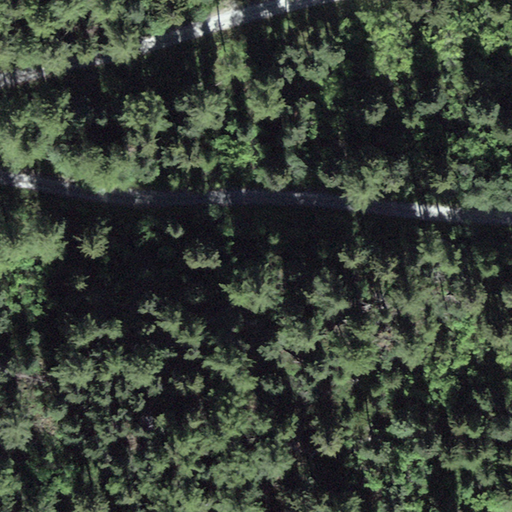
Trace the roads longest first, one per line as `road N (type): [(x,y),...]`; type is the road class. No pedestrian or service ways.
road 1 (track): [(511,222),(221,199),(89,200),(0,179)]
road 2 (track): [(0,77),(110,57),(205,17),(299,0)]
